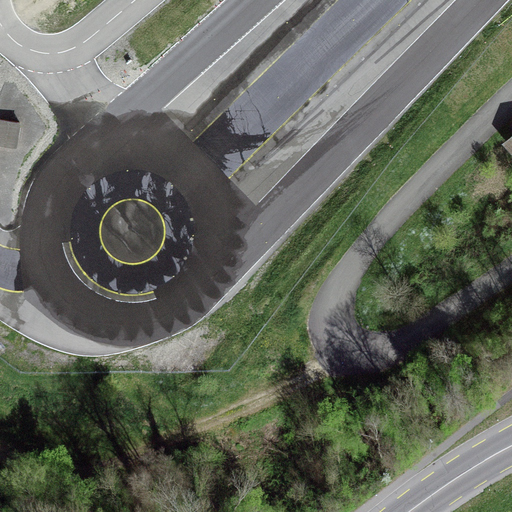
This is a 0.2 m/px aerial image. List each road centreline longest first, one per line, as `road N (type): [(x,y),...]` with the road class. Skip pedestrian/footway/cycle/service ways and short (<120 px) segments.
road 1 (unclassified): [(511,269),(421,332),(372,354),(345,346),(333,315),(362,252),(511,96)]
road 2 (track): [(0,450),(61,472),(114,474),(148,464),(345,346)]
road 3 (unknown): [(188,167),(206,180),(232,224),(383,67)]
road 4 (unknown): [(188,167),(366,0)]
road 5 (unknown): [(51,270),(104,314),(168,308),(196,293),(232,224)]
road 6 (unknown): [(121,128),(69,159),(41,201),(36,235),(51,270),(0,268)]
road 7 (unknown): [(257,0),(121,128)]
road 8 (unknown): [(132,0),(69,41),(47,46),(26,40),(0,8)]
road 9 (primary): [(408,511),(511,446)]
